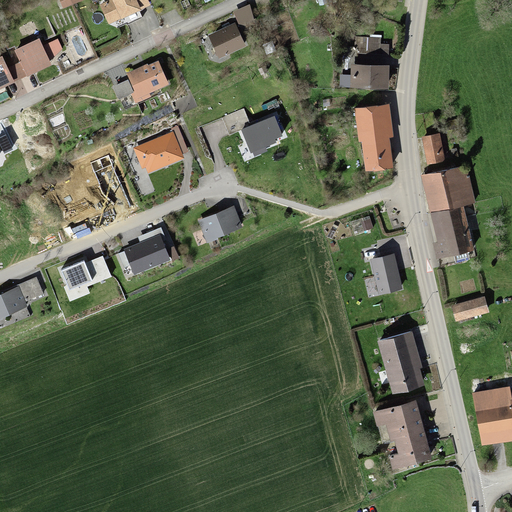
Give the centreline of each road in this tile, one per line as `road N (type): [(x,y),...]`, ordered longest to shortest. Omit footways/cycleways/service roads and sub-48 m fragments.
road 1 (secondary): [(472,490),(403,154),(416,0)]
road 2 (residential): [(246,0),(0,115)]
road 3 (residential): [(0,280),(219,183)]
